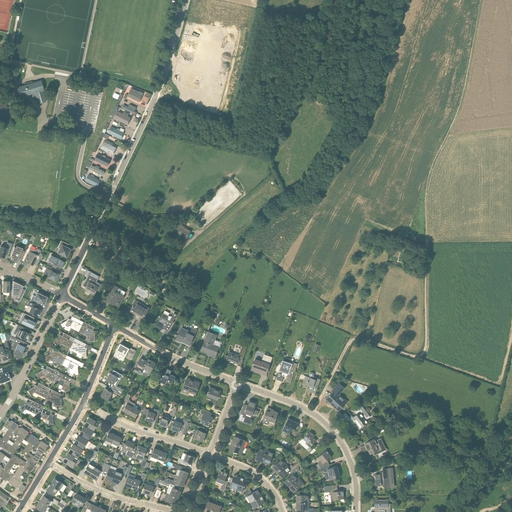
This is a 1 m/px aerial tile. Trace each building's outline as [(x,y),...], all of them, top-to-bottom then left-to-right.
[(46,102),(45,101),(45,100),(42,91),(44,90),(43,86),(41,81),(33,83),(28,85),(17,88),(20,97),(35,93),(38,104),(46,102)] [(128,96),(141,102),(143,96),(131,90),(130,91),(129,94),(128,94),(128,96)] [(119,109),(131,114),(137,102),(129,98),(128,101),(123,99),(122,103),(125,104),(123,107),(121,106),(119,109)] [(9,107),(6,107),(7,102),(0,100),(0,117),(2,117),(7,118),(9,107)] [(115,119),(128,125),(132,117),(120,112),(118,115),(115,114),(113,118),(115,119)] [(107,133),(120,140),(122,135),(109,129),(107,133)] [(101,148),(113,155),(117,147),(113,145),(114,144),(105,140),(101,148)] [(109,166),(111,160),(99,155),(96,160),(109,166)] [(105,170),(92,165),(90,170),(103,175),(105,170)] [(102,180),(89,174),(86,181),(99,187),(102,180)] [(169,230),(186,240),(191,231),(185,228),(185,227),(179,223),(178,224),(174,222),(169,230)] [(67,248),(68,244),(61,241),(58,248),(60,249),(57,253),(66,258),(69,252),(69,251),(70,249),(67,248)] [(9,255),(12,244),(7,242),(5,248),(0,246),(0,247),(0,256),(2,257),(2,256),(5,257),(6,254),(9,255)] [(16,248),(14,247),(10,257),(12,257),(11,259),(17,262),(19,257),(22,258),(21,260),(26,250),(25,250),(25,252),(22,251),(23,249),(17,246),(16,248)] [(31,250),(30,250),(30,249),(30,248),(28,252),(29,253),(27,256),(26,256),(22,265),(29,268),(31,263),(37,266),(42,254),(40,253),(40,252),(40,251),(40,250),(39,250),(38,249),(37,249),(36,249),(36,250),(35,250),(35,251),(31,249),(31,250)] [(51,255),(48,261),(62,267),(64,262),(51,255)] [(52,280),(55,281),(58,274),(56,273),(57,271),(47,266),(43,274),(48,276),(47,277),(49,278),(49,279),(52,280)] [(94,274),(90,272),(83,286),(88,289),(87,291),(94,295),(99,287),(95,285),(98,280),(97,280),(99,277),(94,274)] [(13,281),(12,296),(12,295),(17,298),(16,300),(20,302),(24,292),(21,291),(23,286),(13,281)] [(113,304),(118,307),(124,297),(116,292),(119,288),(114,286),(105,301),(106,302),(106,301),(109,303),(110,301),(113,303),(113,304)] [(33,295),(30,302),(38,306),(39,303),(42,304),(44,301),(45,302),(47,298),(42,295),(42,294),(39,293),(39,294),(37,293),(35,296),(33,295)] [(135,300),(132,305),(133,306),(130,311),(139,317),(138,319),(141,321),(144,316),(149,309),(140,304),(141,303),(135,300)] [(37,308),(38,306),(30,302),(29,301),(27,305),(31,307),(28,313),(38,317),(41,310),(37,308)] [(30,327),(32,328),(35,322),(32,321),(34,318),(23,313),(19,322),(23,325),(23,324),(26,326),(26,325),(28,326),(27,327),(29,328),(30,327)] [(163,329),(165,330),(170,321),(172,323),(177,315),(174,313),(172,316),(168,316),(163,313),(159,316),(159,321),(154,324),(154,329),(159,332),(163,329)] [(78,332),(83,322),(71,316),(71,317),(72,317),(69,321),(67,320),(61,324),(63,328),(62,328),(63,329),(64,329),(64,328),(66,326),(78,332)] [(83,322),(78,332),(89,338),(89,341),(89,342),(91,342),(94,341),(94,334),(91,332),(94,328),(83,322)] [(26,341),(29,334),(24,331),(25,329),(17,325),(15,330),(17,332),(15,335),(20,338),(26,341)] [(176,338),(176,339),(177,338),(184,341),(183,343),(189,346),(197,331),(192,329),(190,333),(181,329),(178,336),(176,338)] [(219,347),(213,345),(215,339),(217,335),(209,332),(205,342),(204,342),(201,351),(210,354),(210,355),(215,357),(216,353),(217,354),(218,352),(217,352),(219,347)] [(58,337),(53,341),(54,344),(55,346),(56,345),(58,343),(70,349),(75,339),(63,333),(61,338),(59,337),(58,337)] [(16,356),(15,358),(20,360),(23,355),(22,354),(25,347),(23,346),(24,343),(16,338),(11,349),(15,351),(13,355),(16,356)] [(86,344),(86,345),(86,344),(78,340),(75,339),(70,349),(81,354),(81,358),(81,359),(83,359),(82,358),(86,358),(86,351),(86,350),(83,349),(86,344)] [(120,344),(115,354),(118,355),(119,353),(125,357),(129,349),(120,344)] [(229,351),(228,356),(226,360),(234,363),(234,362),(238,363),(237,366),(237,365),(240,367),(241,367),(243,361),(242,360),(247,347),(243,346),(239,355),(229,351)] [(0,356),(1,356),(3,362),(10,359),(5,349),(3,350),(2,347),(0,347),(0,356)] [(47,362),(50,360),(62,365),(67,355),(55,350),(53,355),(50,354),(44,358),(46,361),(47,363),(47,362)] [(67,355),(62,365),(71,370),(72,371),(72,374),(72,375),(72,376),(74,375),(78,374),(77,367),(75,366),(77,361),(78,361),(67,355)] [(254,363),(251,371),(252,371),(252,370),(262,373),(261,374),(265,376),(272,358),(265,355),(262,363),(254,360),(253,362),(254,363)] [(155,363),(148,359),(147,361),(140,358),(134,369),(141,373),(144,369),(150,372),(155,363)] [(285,382),(290,384),(294,370),(295,370),(296,366),(292,365),(292,364),(290,363),(289,364),(282,361),(279,369),(278,371),(282,372),(281,375),(278,374),(276,380),(281,381),(284,373),(286,374),(286,373),(288,374),(285,382)] [(0,382),(2,381),(3,382),(10,380),(8,375),(16,373),(13,366),(2,370),(3,373),(0,374),(0,382)] [(42,376),(53,382),(58,372),(47,366),(46,367),(47,367),(45,371),(42,370),(36,374),(38,377),(37,378),(38,379),(39,379),(39,378),(42,376)] [(171,387),(175,377),(171,375),(171,376),(169,375),(171,371),(166,368),(159,382),(171,387)] [(58,372),(53,382),(64,388),(64,391),(64,392),(66,392),(66,391),(70,391),(69,384),(67,382),(69,378),(70,378),(58,372)] [(305,376),(303,384),(310,386),(308,391),(315,394),(320,380),(316,378),(317,377),(314,376),(314,375),(313,373),(311,372),(310,373),(309,375),(310,377),(309,378),(305,376)] [(110,382),(114,384),(118,377),(110,373),(108,377),(109,377),(107,381),(106,380),(110,383),(110,382)] [(193,380),(187,378),(185,384),(182,392),(187,394),(188,391),(196,393),(199,384),(198,384),(196,383),(196,381),(196,382),(193,381),(193,380)] [(45,399),(50,389),(38,383),(36,388),(34,387),(28,391),(30,394),(29,395),(30,396),(31,395),(34,393),(45,399)] [(338,411),(338,412),(348,402),(340,395),(345,389),(339,383),(333,390),(335,391),(334,392),(333,392),(325,400),(329,405),(331,403),(334,406),(339,411),(338,411)] [(115,385),(113,389),(119,392),(122,394),(124,390),(116,386),(115,385)] [(110,392),(105,389),(100,396),(108,401),(112,394),(116,396),(119,392),(113,389),(112,388),(110,392)] [(211,388),(210,388),(209,392),(207,396),(214,398),(212,404),(215,406),(219,396),(221,391),(220,391),(211,388)] [(57,408),(61,408),(61,401),(61,400),(58,399),(61,394),(61,395),(52,390),(50,393),(48,392),(50,389),(45,399),(56,405),(56,408),(56,409),(57,409),(57,408)] [(129,414),(133,407),(135,404),(130,401),(128,399),(130,396),(128,394),(124,400),(127,402),(126,403),(127,404),(123,411),(129,414)] [(26,410),(36,415),(41,405),(30,400),(28,405),(25,404),(19,408),(21,411),(22,412),(23,412),(23,411),(26,410)] [(256,403),(253,402),(249,401),(247,407),(244,406),(244,405),(240,414),(244,415),(245,413),(252,416),(256,403)] [(53,417),(50,416),(52,411),(53,411),(41,405),(36,415),(48,421),(48,424),(48,425),(49,425),(53,424),(53,417)] [(360,428),(364,425),(367,423),(366,420),(370,417),(361,406),(354,411),(356,415),(352,418),(354,420),(353,421),(354,420),(362,430),(360,428)] [(133,407),(129,414),(136,418),(139,411),(133,407)] [(145,420),(152,422),(154,419),(157,419),(160,411),(154,409),(152,413),(149,411),(149,410),(144,408),(144,410),(143,413),(147,415),(145,420)] [(198,418),(202,419),(200,422),(208,425),(209,422),(211,423),(213,418),(208,416),(210,412),(202,409),(201,413),(200,413),(198,418)] [(276,418),(278,412),(273,411),(273,410),(271,409),(269,412),(266,411),(262,423),(267,425),(268,422),(269,422),(269,421),(275,423),(277,418),(276,418)] [(159,425),(166,427),(169,419),(162,416),(161,420),(160,420),(159,425)] [(89,424),(87,428),(91,430),(94,432),(97,426),(94,425),(96,421),(89,417),(86,422),(86,423),(86,422),(89,424)] [(174,421),(171,429),(178,432),(180,428),(181,428),(181,427),(184,428),(187,422),(188,419),(184,418),(182,424),(174,421)] [(344,421),(343,421),(348,427),(353,423),(349,418),(344,421)] [(7,442),(18,427),(19,426),(12,421),(11,422),(8,420),(9,419),(8,419),(3,426),(6,428),(7,427),(10,428),(2,439),(7,442)] [(298,424),(288,419),(282,431),(289,434),(293,426),(296,428),(298,424)] [(91,430),(87,428),(84,426),(80,431),(81,432),(81,431),(84,433),(82,437),(88,441),(91,435),(94,432),(91,430)] [(21,429),(18,427),(7,442),(17,449),(19,447),(23,440),(28,434),(28,432),(22,428),(21,429)] [(198,430),(195,438),(204,442),(204,441),(204,440),(205,438),(206,437),(205,436),(206,433),(198,430)] [(115,435),(109,432),(105,440),(112,443),(115,435)] [(314,436),(310,432),(301,441),(304,444),(303,445),(306,449),(308,446),(310,448),(316,440),(313,437),(314,436)] [(31,436),(28,434),(23,440),(28,443),(24,450),(19,447),(17,449),(27,456),(29,453),(33,446),(37,440),(37,441),(38,439),(32,435),(31,436)] [(77,446),(80,448),(83,450),(86,444),(88,441),(82,437),(78,435),(75,440),(75,441),(76,440),(79,442),(77,446)] [(115,435),(112,443),(119,446),(122,438),(115,435)] [(13,454),(17,449),(7,442),(2,439),(0,437),(0,446),(1,445),(13,454)] [(246,441),(234,437),(232,443),(243,447),(246,441)] [(380,439),(375,441),(374,439),(365,443),(366,445),(360,448),(363,453),(368,450),(370,455),(373,454),(373,455),(385,449),(380,439)] [(27,456),(29,458),(35,462),(36,463),(48,446),(42,441),(41,442),(42,442),(41,443),(37,441),(37,440),(33,446),(38,450),(34,456),(29,453),(27,456)] [(123,442),(121,447),(128,450),(125,455),(132,458),(135,452),(131,451),(135,444),(127,440),(126,443),(123,442)] [(243,447),(232,443),(229,450),(240,454),(241,454),(243,447)] [(83,450),(80,448),(77,446),(73,444),(70,449),(74,451),(71,455),(78,458),(83,450)] [(318,444),(310,453),(312,455),(320,446),(318,444)] [(146,453),(147,449),(140,446),(137,454),(144,456),(146,452),(146,453)] [(151,456),(158,459),(161,451),(160,450),(158,449),(157,450),(154,448),(151,456)] [(260,448),(256,459),(262,462),(267,451),(260,448)] [(167,453),(161,451),(158,459),(164,461),(163,464),(166,465),(167,461),(168,458),(166,457),(167,453)] [(262,462),(269,464),(273,453),(267,451),(262,462)] [(321,461),(318,464),(320,468),(328,466),(326,461),(331,457),(326,451),(318,458),(321,461)] [(72,468),(76,462),(78,458),(71,455),(68,453),(65,458),(68,460),(66,464),(63,462),(62,462),(72,468)] [(33,465),(35,462),(29,458),(25,463),(13,454),(10,459),(14,462),(20,466),(24,469),(30,473),(34,466),(33,465)] [(178,461),(180,462),(180,463),(187,466),(188,463),(192,464),(194,457),(195,457),(190,455),(189,455),(186,454),(184,458),(182,457),(181,459),(179,458),(178,461)] [(8,472),(14,462),(10,459),(3,469),(0,473),(0,477),(5,481),(6,479),(9,482),(13,475),(8,472)] [(281,459),(272,467),(277,473),(286,465),(281,459)] [(84,472),(90,476),(95,467),(89,463),(85,469),(86,469),(84,472)] [(111,466),(107,464),(105,471),(108,472),(107,475),(106,478),(112,481),(116,471),(109,469),(111,466)] [(182,467),(175,465),(174,468),(180,471),(178,477),(186,480),(189,473),(188,473),(186,472),(181,470),(182,467)] [(291,470),(286,465),(277,473),(282,478),(291,470)] [(329,479),(339,477),(337,467),(330,468),(330,465),(328,466),(320,468),(321,472),(327,470),(329,479)] [(18,479),(24,469),(20,466),(13,475),(9,482),(8,483),(15,488),(16,486),(19,488),(18,490),(23,482),(18,479)] [(101,471),(95,467),(90,476),(96,480),(98,477),(101,471)] [(375,475),(376,486),(381,485),(381,483),(384,483),(385,489),(390,488),(388,469),(383,469),(383,474),(375,475)] [(225,489),(228,482),(225,481),(228,473),(220,470),(216,481),(222,484),(220,489),(221,490),(220,495),(222,496),(225,489)] [(122,474),(116,471),(112,481),(119,483),(120,480),(122,474)] [(294,474),(284,481),(289,487),(298,479),(294,474)] [(168,483),(170,484),(178,487),(179,484),(183,486),(186,480),(178,477),(175,476),(173,482),(172,481),(172,482),(169,481),(168,483)] [(230,487),(236,489),(241,478),(234,476),(231,483),(228,482),(225,489),(228,491),(230,487)] [(134,480),(127,477),(124,486),(131,488),(132,487),(134,480)] [(134,480),(132,487),(138,489),(140,485),(139,485),(141,481),(134,478),(134,480)] [(241,478),(236,489),(243,492),(244,489),(248,490),(253,484),(247,482),(247,481),(241,478)] [(58,489),(60,491),(64,484),(59,481),(57,480),(55,479),(51,485),(58,490),(58,489)] [(298,479),(289,487),(294,492),(303,484),(298,479)] [(152,491),(154,487),(146,483),(143,492),(144,492),(147,493),(147,494),(150,495),(152,491)] [(54,495),(58,490),(51,485),(47,491),(50,492),(49,493),(50,493),(51,493),(54,495)] [(333,500),(344,499),(343,491),(338,491),(337,489),(337,486),(337,485),(324,486),(325,493),(329,492),(329,495),(332,495),(333,500)] [(173,488),(170,495),(178,498),(181,491),(177,490),(177,489),(173,488)] [(247,496),(251,503),(262,497),(262,496),(261,497),(258,490),(251,494),(248,490),(245,494),(246,497),(247,496)] [(0,495),(1,497),(0,497),(0,508),(2,505),(3,506),(7,501),(6,500),(8,496),(2,492),(0,495)] [(82,506),(86,499),(77,493),(74,498),(77,499),(75,502),(82,506)] [(170,495),(167,502),(171,503),(176,505),(178,498),(170,495)] [(40,502),(47,506),(51,500),(44,496),(40,502)] [(262,497),(251,503),(255,509),(261,505),(265,503),(262,499),(263,499),(262,497)] [(388,500),(375,500),(374,507),(375,507),(375,509),(374,511),(390,511),(390,507),(388,507),(388,500)] [(211,511),(215,504),(208,501),(203,511),(211,511)] [(42,511),(43,511),(44,511),(45,511),(47,510),(45,509),(47,506),(40,502),(36,507),(42,511)]
